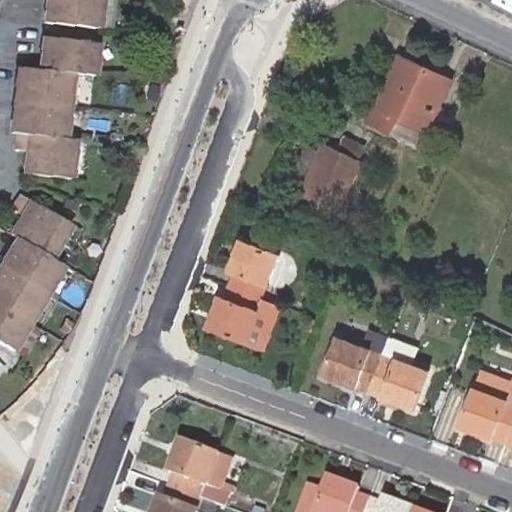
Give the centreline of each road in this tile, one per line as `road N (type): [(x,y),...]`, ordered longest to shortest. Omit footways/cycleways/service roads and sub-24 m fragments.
road 1 (residential): [(145,351),(511,490)]
road 2 (residential): [(219,56),(237,85),(231,112),(145,351)]
road 3 (tertiary): [(219,56),(112,338)]
road 4 (residential): [(145,351),(87,511)]
road 5 (tertiary): [(112,338),(58,464)]
